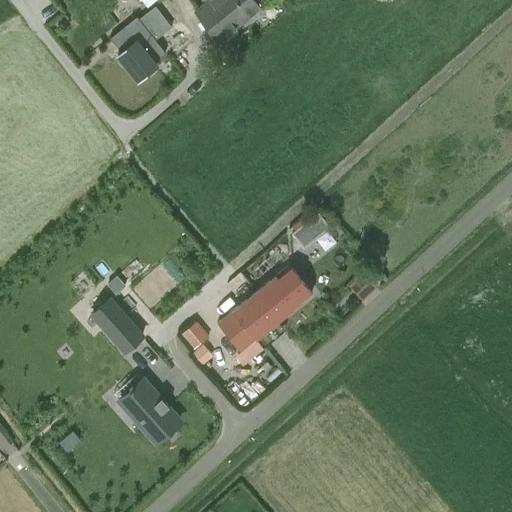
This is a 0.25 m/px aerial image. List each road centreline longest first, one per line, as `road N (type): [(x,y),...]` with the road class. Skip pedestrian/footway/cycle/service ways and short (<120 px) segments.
road 1 (unclassified): [(246,431),(159,334),(511,15)]
road 2 (unclassified): [(246,431),(511,183)]
road 3 (unclassified): [(125,138),(14,0)]
